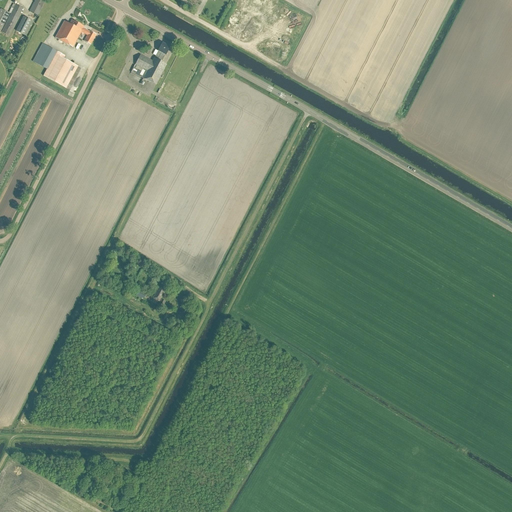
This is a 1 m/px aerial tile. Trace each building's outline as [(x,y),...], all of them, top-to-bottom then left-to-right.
[(35,0),(29,12),(37,16),(45,0),(35,0)] [(23,8),(16,4),(1,32),(9,36),(23,8)] [(0,31),(0,32),(9,14),(0,9),(0,31)] [(23,17),(16,31),(25,36),(33,21),(23,17)] [(84,27),(71,21),(69,24),(64,21),(55,38),(72,48),(81,32),(87,36),(83,42),(90,45),(96,35),(89,31),(89,32),(83,29),(84,27)] [(134,67),(131,73),(156,85),(167,65),(162,62),(170,47),(162,43),(158,51),(155,56),(154,58),(152,61),(140,55),(135,65),(134,67)] [(59,56),(60,54),(43,44),(33,62),(47,70),(43,76),(66,88),(77,66),(59,56)] [(268,59),(275,51),(271,47),(268,51),(264,56),(268,59)] [(166,288),(161,286),(160,287),(159,286),(153,298),(159,302),(166,288)] [(142,299),(145,294),(139,290),(136,295),(142,299)]
